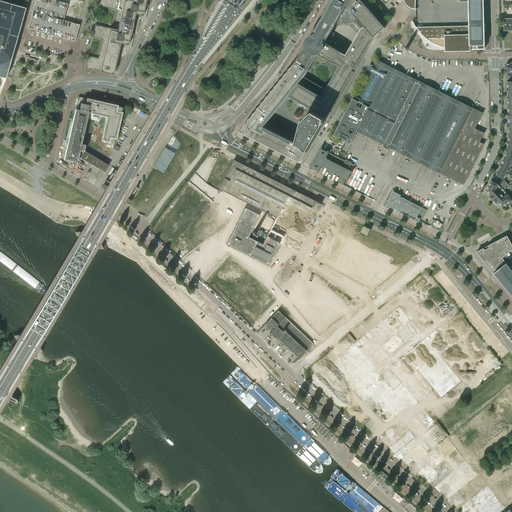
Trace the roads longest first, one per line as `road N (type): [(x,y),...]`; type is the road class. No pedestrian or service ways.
road 1 (primary): [(0,392),(176,93)]
road 2 (residential): [(209,295),(120,211),(51,166),(67,89)]
road 3 (residential): [(446,511),(292,374)]
road 4 (residential): [(121,239),(265,386)]
road 5 (residential): [(265,386),(406,511)]
road 6 (residential): [(292,374),(430,254)]
road 7 (secondary): [(443,247),(300,175)]
road 8 (secondary): [(297,180),(435,251)]
road 9 (residential): [(300,175),(376,41)]
road 10 (unknown): [(486,478),(453,438),(506,394),(511,399)]
